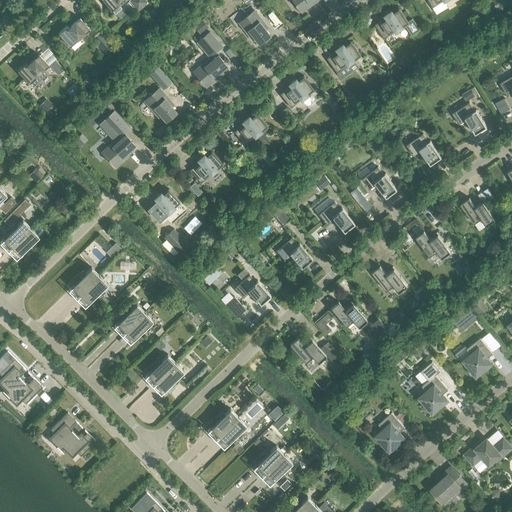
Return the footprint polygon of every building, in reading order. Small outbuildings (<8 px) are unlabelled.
[(102,0),(111,10),(112,10),(115,13),(121,8),(118,5),(120,3),(119,3),(122,0),(102,0)] [(129,0),(130,0),(137,10),(146,2),(144,0),(129,0)] [(313,0),(295,0),(296,0),(293,2),(295,5),(294,5),(296,7),(297,7),(301,13),(315,2),(313,0)] [(411,35),(419,30),(412,19),(408,22),(398,8),(391,13),(390,11),(383,15),(385,17),(374,25),(383,39),(394,32),(396,34),(402,29),(401,27),(404,25),(411,35)] [(153,9),(147,14),(151,19),(157,14),(153,9)] [(263,26),(265,24),(254,10),(248,15),(248,14),(246,16),(244,18),(246,21),(240,25),(249,37),(251,35),(259,45),(270,36),(263,26)] [(271,12),(267,15),(269,17),(275,25),(280,21),(274,14),(271,12)] [(84,34),(89,29),(80,19),(76,23),(75,22),(70,26),(71,26),(69,28),(67,26),(58,33),(69,46),(78,39),(77,38),(83,33),(84,34)] [(202,20),(194,27),(199,34),(208,27),(202,20)] [(213,54),(221,46),(210,33),(197,43),(210,58),(195,70),(200,75),(198,77),(199,80),(200,82),(201,82),(206,87),(220,76),(218,74),(227,66),(218,55),(216,57),(213,54)] [(353,60),(360,55),(350,41),(343,46),(342,44),(335,49),(337,51),(326,58),(336,72),(347,65),(348,67),(355,62),(353,60)] [(43,70),(48,65),(39,55),(34,59),(34,58),(29,63),(30,63),(28,65),(25,63),(17,70),(29,83),(29,82),(33,86),(38,80),(35,77),(37,75),(42,70),(43,70)] [(55,59),(48,65),(58,75),(64,69),(55,59)] [(157,66),(149,73),(163,90),(172,82),(157,66)] [(511,75),(499,83),(506,94),(511,90),(511,75)] [(307,94),(314,89),(303,76),(296,81),(295,79),(289,84),(290,86),(280,94),(290,107),(301,99),(302,101),(309,96),(307,94)] [(87,78),(82,82),(90,91),(95,86),(87,78)] [(168,103),(171,101),(159,88),(153,93),(153,92),(151,93),(151,94),(144,101),(155,115),(158,113),(165,122),(176,112),(168,103)] [(471,89),(462,94),(466,101),(475,96),(471,89)] [(504,98),(495,103),(501,114),(510,109),(504,98)] [(47,99),(39,105),(45,112),(52,105),(47,99)] [(469,102),(452,113),(459,124),(467,119),(475,134),(487,127),(476,109),(474,111),(469,102)] [(339,107),(335,111),(339,116),(343,112),(339,107)] [(261,131),(267,126),(256,113),(250,118),(248,116),(242,121),(244,123),(233,132),(244,145),(255,136),(256,138),(262,133),(261,131)] [(82,133),(73,141),(79,147),(87,139),(82,133)] [(423,133),(406,145),(414,156),(421,151),(430,164),(442,157),(430,140),(428,141),(423,133)] [(126,153),(135,145),(125,134),(116,142),(114,140),(103,150),(108,156),(106,158),(108,160),(107,161),(109,162),(110,162),(115,167),(128,155),(126,153)] [(241,146),(236,150),(239,154),(245,150),(241,146)] [(216,169),(223,163),(211,151),(205,156),(204,154),(197,160),(199,161),(189,170),(200,183),(210,174),(212,176),(218,171),(216,169)] [(378,166),(361,179),(369,189),(377,184),(387,197),(397,189),(385,173),(384,174),(378,166)] [(36,168),(29,175),(36,182),(43,175),(36,168)] [(324,175),(314,183),(320,190),(330,183),(324,175)] [(174,207),(180,201),(168,189),(162,194),(160,193),(154,198),(156,200),(146,209),(158,221),(168,213),(169,214),(175,209),(174,207)] [(11,197),(0,207),(5,213),(16,202),(11,197)] [(482,218),(486,225),(495,219),(483,201),(475,207),(469,198),(461,203),(474,223),(482,218)] [(24,200),(4,220),(9,225),(29,204),(24,200)] [(68,201),(60,209),(64,214),(73,205),(68,201)] [(334,201),(318,214),(326,224),(333,219),(344,232),(354,223),(341,208),(340,209),(334,201)] [(290,219),(282,210),(275,217),(282,226),(290,219)] [(3,238),(11,246),(31,227),(22,219),(3,238)] [(31,227),(11,246),(19,255),(39,236),(31,227)] [(164,237),(177,251),(186,243),(174,229),(164,237)] [(437,251),(442,258),(451,251),(438,234),(430,240),(424,231),(416,237),(430,256),(437,251)] [(291,237),(275,250),(284,260),(291,254),(302,267),(312,258),(299,243),(297,245),(291,237)] [(468,256),(459,264),(463,269),(473,262),(468,256)] [(394,285),(399,292),(407,285),(394,268),(387,274),(380,266),(372,272),(387,291),(394,285)] [(72,286),(80,294),(99,275),(91,267),(72,286)] [(214,268),(200,281),(206,287),(220,275),(214,268)] [(249,274),(234,288),(242,297),(249,292),(260,304),(270,295),(257,280),(255,281),(249,274)] [(99,275),(80,294),(88,302),(107,283),(99,275)] [(103,295),(99,299),(106,307),(110,303),(103,295)] [(225,304),(237,317),(246,310),(234,296),(225,304)] [(352,320),(358,327),(366,320),(352,303),(345,310),(338,301),(330,308),(345,326),(352,320)] [(117,322),(125,330),(144,311),(136,303),(117,322)] [(479,304),(475,307),(480,314),(484,311),(479,304)] [(471,309),(462,315),(470,325),(478,318),(471,309)] [(144,311),(125,330),(133,339),(153,320),(144,311)] [(327,313),(315,324),(325,335),(331,330),(325,323),(332,318),(327,313)] [(370,325),(384,340),(392,334),(378,318),(370,325)] [(207,335),(200,342),(205,347),(212,340),(207,335)] [(312,356),(318,362),(326,355),(311,339),(304,346),(297,337),(289,344),(305,362),(312,356)] [(465,361),(470,367),(470,368),(469,368),(469,369),(469,370),(468,371),(469,372),(469,373),(470,374),(470,375),(471,375),(472,375),(473,375),(475,375),(476,374),(485,367),(484,366),(489,362),(486,359),(493,353),(480,338),(466,349),(472,355),(465,361)] [(160,340),(153,347),(158,352),(165,345),(160,340)] [(320,348),(336,366),(340,362),(324,344),(320,348)] [(26,404),(42,387),(34,378),(27,385),(18,377),(21,374),(18,372),(22,367),(6,353),(0,358),(0,376),(3,379),(0,381),(0,385),(4,389),(1,391),(17,406),(22,400),(26,404)] [(148,373),(156,381),(175,362),(167,354),(148,373)] [(421,398),(426,404),(426,405),(425,405),(425,406),(425,407),(425,408),(425,409),(425,410),(426,410),(426,411),(427,411),(428,412),(429,412),(430,412),(431,412),(432,411),(441,404),(440,403),(445,399),(442,395),(448,389),(436,375),(440,371),(432,361),(420,371),(428,380),(422,386),(427,392),(421,398)] [(175,362),(156,381),(164,389),(183,370),(175,362)] [(330,381),(322,389),(327,395),(336,387),(330,381)] [(256,383),(252,387),(259,394),(262,390),(256,383)] [(277,405),(268,414),(274,420),(283,411),(277,405)] [(210,427),(219,435),(238,416),(230,408),(210,427)] [(69,427),(75,421),(76,420),(67,412),(50,429),(54,433),(49,438),(60,449),(63,447),(72,456),(76,452),(80,456),(96,441),(87,432),(83,436),(80,433),(78,436),(69,427)] [(398,433),(405,427),(391,412),(378,424),(384,430),(378,436),(389,449),(390,450),(391,450),(392,451),(393,451),(394,450),(395,450),(396,450),(396,449),(397,449),(397,448),(397,447),(398,447),(398,446),(398,445),(397,445),(397,444),(397,443),(396,443),(398,441),(397,440),(402,436),(398,433)] [(284,414),(278,419),(283,424),(288,418),(284,414)] [(238,416),(219,435),(227,443),(246,424),(238,416)] [(245,437),(238,443),(243,448),(249,442),(245,437)] [(494,446),(487,438),(480,444),(479,442),(464,455),(473,465),(482,457),(489,464),(500,455),(502,456),(511,448),(503,438),(494,446)] [(256,464),(264,472),(284,453),(275,445),(256,464)] [(284,453),(264,472),(272,480),(292,461),(284,453)] [(461,489),(467,484),(454,469),(448,474),(446,471),(440,476),(442,479),(431,489),(444,504),(451,498),(449,495),(459,486),(461,489)] [(287,479),(280,486),(284,490),(291,483),(287,479)] [(290,511),(306,511),(315,504),(307,496),(290,511)] [(157,511),(162,508),(153,500),(140,511),(157,511)] [(333,511),(323,502),(318,507),(322,511),(333,511)]
